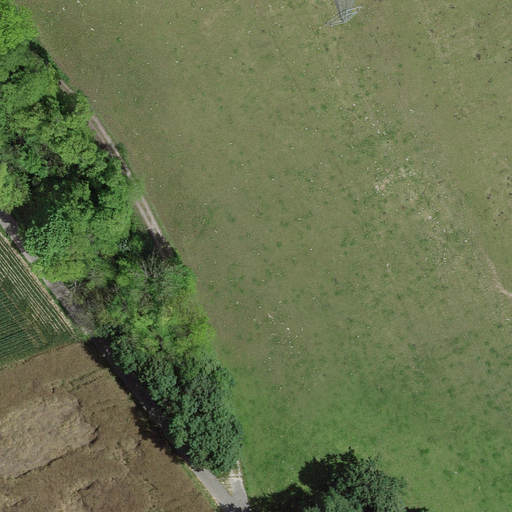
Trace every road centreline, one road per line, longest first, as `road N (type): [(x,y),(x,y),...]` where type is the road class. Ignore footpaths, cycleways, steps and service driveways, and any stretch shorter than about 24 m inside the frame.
road 1 (track): [(240,511),(231,444),(193,312),(119,152),(0,21)]
road 2 (track): [(233,511),(0,215)]
